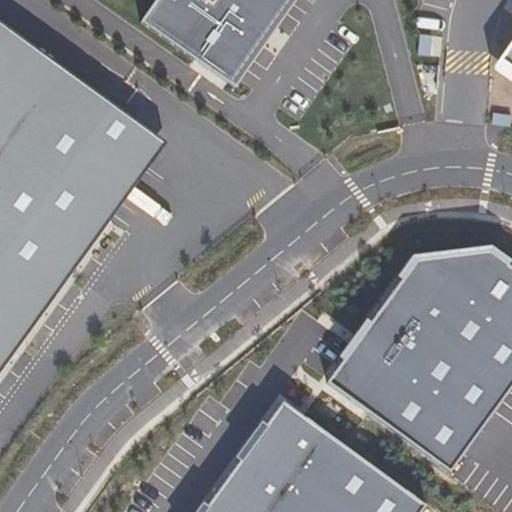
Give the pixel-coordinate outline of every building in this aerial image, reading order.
[(167,0),(158,14),(253,75),(307,0),(167,0)] [(0,377),(167,146),(0,27),(0,377)] [(511,43),(499,62),(511,71),(511,43)] [(369,324),(327,385),(450,474),(511,388),(511,268),(489,252),(415,262),(370,325),(369,324)] [(421,511),(425,507),(282,404),(203,511),(421,511)]
